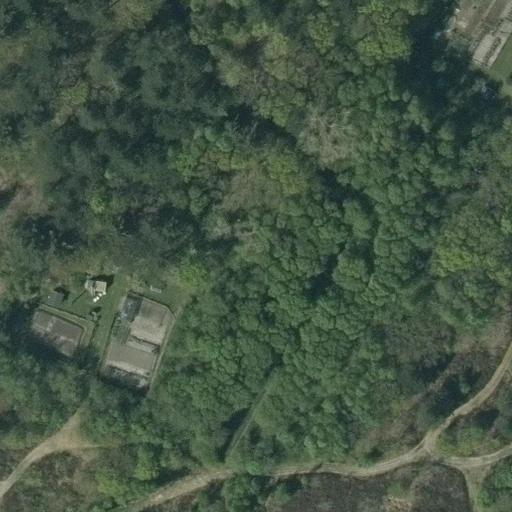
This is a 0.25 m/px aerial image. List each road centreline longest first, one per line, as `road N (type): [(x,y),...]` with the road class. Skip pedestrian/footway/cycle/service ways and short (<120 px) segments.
road 1 (track): [(420,452),(361,469),(231,473)]
road 2 (track): [(420,452),(497,373),(511,335)]
road 3 (track): [(511,204),(483,80)]
